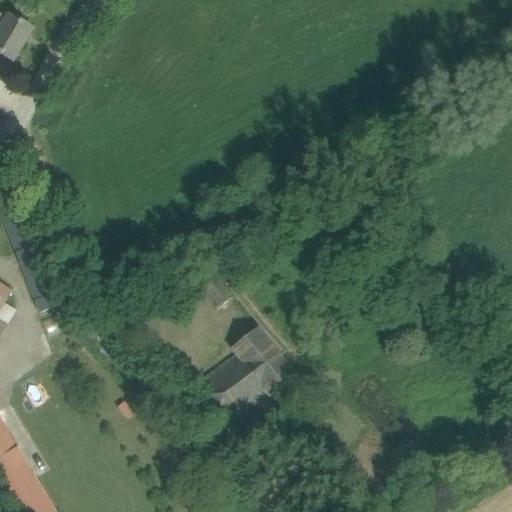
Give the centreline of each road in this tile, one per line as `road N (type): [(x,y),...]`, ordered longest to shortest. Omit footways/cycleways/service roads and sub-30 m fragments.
road 1 (track): [(511,344),(382,177),(337,177),(99,273),(28,112)]
road 2 (unclassified): [(0,157),(107,0)]
